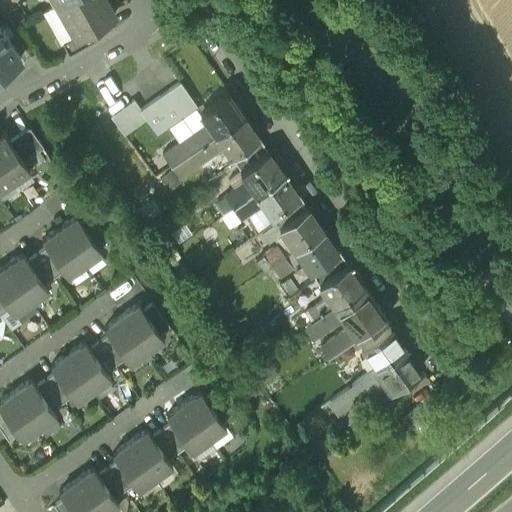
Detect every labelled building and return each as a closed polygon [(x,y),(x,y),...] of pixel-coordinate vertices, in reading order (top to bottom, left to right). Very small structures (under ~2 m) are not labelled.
[(104,0),(65,0),(56,5),(74,37),(75,38),(94,28),(114,16),(104,0)] [(94,28),(75,38),(74,37),(62,44),(68,55),(100,38),(94,28)] [(0,73),(20,59),(6,38),(8,37),(2,29),(0,31),(0,30),(0,73)] [(146,118),(155,132),(195,105),(178,81),(139,107),(133,98),(109,114),(123,134),(146,118)] [(215,135),(243,116),(228,94),(200,113),(215,135)] [(258,138),(243,116),(215,135),(230,157),(258,138)] [(9,141),(23,161),(43,147),(29,127),(9,141)] [(197,131),(180,142),(183,146),(187,143),(192,151),(205,142),(197,131)] [(0,135),(0,189),(29,169),(23,161),(9,141),(3,133),(0,135)] [(205,142),(192,151),(200,163),(213,154),(205,142)] [(283,173),(268,151),(240,170),(255,193),(283,173)] [(299,195),(283,173),(255,193),(271,215),(299,195)] [(224,197),(232,209),(245,200),(237,188),(224,197)] [(232,209),(240,220),(253,211),(245,200),(232,209)] [(295,251),(323,231),(308,208),(279,228),(295,251)] [(80,221),(97,245),(107,238),(90,214),(80,221)] [(59,227),(84,263),(101,251),(97,245),(80,221),(76,215),(59,227)] [(63,269),(67,275),(84,263),(59,227),(42,239),(46,245),(63,269)] [(339,253),(323,231),(295,251),(310,273),(339,253)] [(46,245),(36,252),(53,276),(63,269),(46,245)] [(272,267),(285,258),(277,246),(260,258),(263,261),(266,259),(272,267)] [(36,252),(27,259),(43,283),(53,276),(36,252)] [(22,253),(5,265),(30,301),(48,289),(43,283),(27,259),(22,253)] [(280,278),(293,269),(285,258),(272,267),(280,278)] [(0,268),(0,293),(9,307),(13,313),(30,301),(5,265),(0,268)] [(348,266),(319,286),(327,297),(334,308),(363,288),(348,266)] [(363,288),(334,308),(343,321),(349,330),(378,310),(363,288)] [(0,293),(0,313),(9,307),(0,293)] [(311,323),(334,308),(327,297),(300,315),(303,318),(306,316),(311,323)] [(143,309),(159,333),(169,326),(152,302),(143,309)] [(121,315),(146,351),(163,339),(159,333),(143,309),(138,303),(121,315)] [(343,321),(334,308),(311,323),(303,329),(312,342),(343,321)] [(104,327),(108,333),(125,357),(129,363),(146,351),(121,315),(104,327)] [(377,368),(405,348),(390,326),(361,346),(377,368)] [(321,347),(329,360),(355,342),(347,329),(321,347)] [(108,333),(99,340),(115,364),(125,357),(108,333)] [(99,340),(89,347),(106,371),(115,364),(99,340)] [(84,341),(67,353),(93,389),(110,377),(106,371),(89,347),(84,341)] [(421,371),(405,348),(377,368),(393,391),(421,371)] [(50,365),(55,371),(71,395),(75,401),(93,389),(67,353),(50,365)] [(394,392),(393,391),(377,368),(354,385),(327,403),(346,430),(380,406),(378,403),(394,392)] [(55,371),(45,378),(61,402),(71,395),(55,371)] [(45,378),(35,385),(52,409),(61,402),(45,378)] [(30,379),(13,391),(39,427),(56,415),(52,409),(35,385),(30,379)] [(205,397),(221,421),(231,414),(215,390),(205,397)] [(0,400),(0,408),(1,409),(18,433),(22,439),(39,427),(13,391),(0,400)] [(183,403),(209,439),(226,427),(221,421),(205,397),(200,391),(183,403)] [(383,409),(398,398),(394,392),(378,403),(380,406),(383,409)] [(170,422),(187,446),(191,451),(209,439),(183,403),(166,415),(170,422)] [(413,431),(426,421),(415,408),(402,418),(413,431)] [(1,409),(0,409),(0,429),(8,440),(18,433),(1,409)] [(161,429),(177,452),(187,446),(170,422),(161,429)] [(129,441),(155,477),(172,465),(168,459),(151,435),(146,429),(129,441)] [(151,435),(168,459),(177,452),(161,429),(151,435)] [(117,460),(134,483),(138,489),(155,477),(129,441),(112,453),(117,460)] [(107,466),(124,490),(134,483),(117,460),(107,466)] [(97,473),(114,497),(124,490),(107,466),(97,473)] [(76,479),(98,511),(105,511),(118,503),(114,497),(97,473),(93,467),(76,479)] [(63,498),(73,511),(98,511),(76,479),(58,491),(63,498)] [(58,511),(73,511),(63,498),(53,505),(58,511)]
